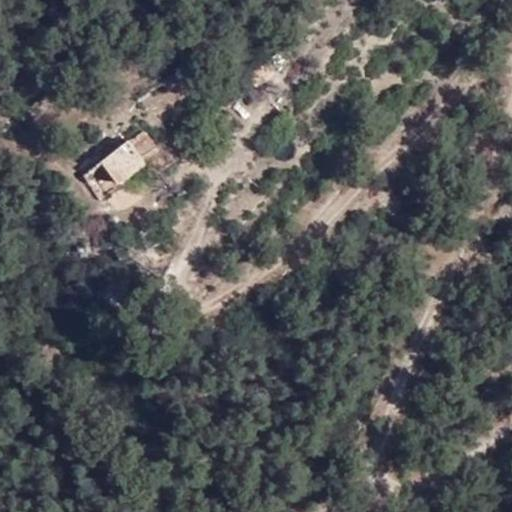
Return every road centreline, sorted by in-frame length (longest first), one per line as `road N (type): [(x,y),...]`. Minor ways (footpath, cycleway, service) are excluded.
road 1 (track): [(511,50),(289,263),(206,311),(181,298),(172,275),(228,173),(105,217),(0,209)]
road 2 (track): [(511,434),(430,492),(386,490),(380,456),(412,354),(511,129)]
